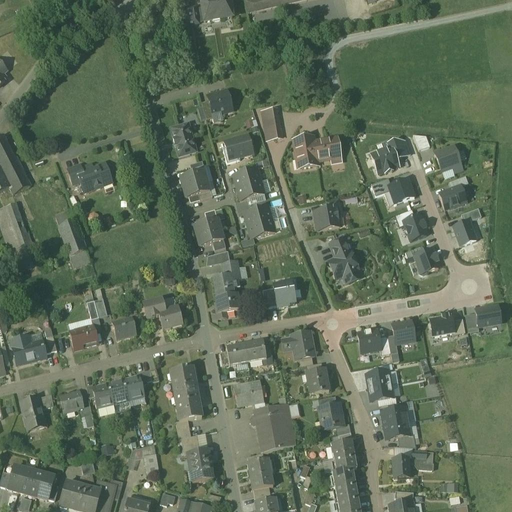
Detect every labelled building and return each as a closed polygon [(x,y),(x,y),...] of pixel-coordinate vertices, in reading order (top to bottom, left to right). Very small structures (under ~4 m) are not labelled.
[(229,0),(207,0),(200,1),(202,11),(204,23),(204,25),(232,20),(229,0)] [(257,0),(245,3),(247,16),(318,0),(257,0)] [(196,10),(182,12),(184,28),(198,26),(196,12),(196,10)] [(277,48),(267,50),(269,59),(280,57),(277,48)] [(227,94),(208,100),(209,104),(213,118),(232,113),(227,94)] [(213,118),(209,104),(201,106),(206,123),(214,121),(213,118)] [(277,112),(264,114),(269,143),(282,141),(277,112)] [(188,127),(171,131),(174,142),(173,142),(175,149),(176,149),(179,159),(196,155),(188,127)] [(15,160),(4,137),(0,139),(0,165),(1,167),(0,167),(0,194),(9,190),(13,197),(31,188),(16,159),(15,160)] [(248,138),(224,144),(226,150),(223,151),(227,166),(240,163),(239,160),(253,156),(248,138)] [(418,153),(429,150),(425,139),(412,138),(418,153)] [(313,139),(294,143),(299,171),(318,168),(317,164),(314,144),(313,139)] [(335,141),(314,144),(317,164),(339,160),(335,141)] [(395,162),(396,162),(410,157),(405,144),(396,143),(389,145),(390,151),(395,162)] [(455,148),(434,155),(440,175),(452,171),(453,176),(463,172),(455,148)] [(390,151),(370,158),(377,177),(384,174),(385,176),(392,173),(391,172),(398,169),(396,162),(395,162),(390,151)] [(105,167),(83,176),(84,179),(79,181),(80,184),(83,193),(94,189),(95,190),(96,191),(100,189),(101,188),(100,184),(110,180),(105,167)] [(80,168),(68,173),(73,187),(80,184),(79,181),(84,179),(83,176),(80,168)] [(203,168),(191,172),(193,178),(204,174),(204,175),(205,175),(203,168)] [(257,171),(233,178),(237,190),(261,184),(257,171)] [(193,178),(180,181),(183,191),(207,184),(204,175),(204,174),(193,178)] [(448,185),(451,192),(460,189),(468,187),(465,179),(448,185)] [(375,200),(389,194),(388,189),(390,188),(388,181),(371,187),(375,200)] [(388,189),(389,194),(394,207),(414,200),(407,182),(390,188),(388,189)] [(207,184),(183,191),(186,201),(198,198),(210,194),(207,184)] [(261,184),(237,190),(240,203),(264,196),(261,184)] [(438,197),(444,213),(466,205),(460,189),(451,192),(438,197)] [(210,194),(198,198),(200,203),(212,200),(211,194),(210,194)] [(338,202),(326,204),(328,212),(337,211),(339,211),(338,202)] [(28,235),(26,235),(16,206),(4,209),(26,272),(39,267),(28,235)] [(268,210),(244,217),(248,229),(272,222),(268,210)] [(328,212),(315,214),(318,233),(340,229),(337,211),(328,212)] [(461,218),(464,226),(468,224),(469,224),(481,220),(478,212),(461,218)] [(399,230),(404,228),(403,225),(414,220),(411,213),(394,219),(399,230)] [(72,214),(66,216),(69,225),(75,224),(72,214)] [(66,216),(55,219),(59,229),(69,225),(66,216)] [(404,228),(410,244),(426,238),(424,232),(425,231),(423,225),(422,225),(419,219),(414,220),(403,225),(404,228)] [(272,222),(248,229),(251,241),(275,235),(272,222)] [(218,223),(194,230),(197,240),(221,233),(218,223)] [(59,229),(58,230),(69,261),(87,254),(75,224),(69,225),(59,229)] [(460,250),(476,244),(469,224),(468,224),(464,226),(452,230),(460,250)] [(221,233),(197,240),(199,250),(212,246),(223,243),(221,233)] [(343,242),(330,247),(336,262),(349,256),(343,242)] [(223,243),(212,246),(215,254),(226,251),(223,243)] [(424,248),(411,254),(412,257),(426,252),(424,248)] [(438,271),(436,265),(438,264),(435,258),(434,259),(431,253),(414,259),(420,277),(438,271)] [(87,254),(69,261),(73,270),(90,264),(87,254)] [(228,254),(220,256),(222,264),(229,263),(228,254)] [(336,262),(329,265),(336,282),(343,278),(347,287),(360,281),(356,273),(358,272),(351,256),(349,256),(336,262)] [(236,264),(222,267),(225,279),(239,277),(236,264)] [(225,279),(213,282),(217,301),(233,298),(232,291),(239,290),(238,284),(240,283),(239,277),(225,279)] [(286,287),(273,289),(273,292),(276,310),(277,312),(288,310),(288,307),(295,306),(292,293),(295,292),(293,282),(285,284),(286,287)] [(273,292),(262,294),(265,312),(276,310),(273,292)] [(233,298),(217,301),(216,301),(217,308),(215,309),(217,322),(227,320),(226,315),(240,312),(237,297),(233,298)] [(103,302),(94,304),(99,321),(107,319),(103,302)] [(94,304),(87,306),(91,323),(99,321),(94,304)] [(161,304),(148,307),(151,321),(159,319),(163,334),(182,328),(177,311),(163,315),(161,304)] [(498,309),(475,313),(475,316),(478,330),(501,326),(498,309)] [(478,334),(478,330),(475,316),(464,318),(468,336),(478,334)] [(453,336),(454,336),(451,325),(450,319),(448,319),(448,318),(441,319),(442,320),(429,323),(432,340),(453,336)] [(132,322),(112,327),(117,343),(136,338),(132,322)] [(462,323),(451,325),(454,336),(453,336),(453,338),(465,336),(462,323)] [(395,347),(396,347),(414,344),(411,324),(391,328),(393,339),(395,347)] [(92,329),(69,335),(74,354),(83,351),(82,348),(96,344),(92,329)] [(311,334),(293,338),(294,340),(283,342),(285,352),(294,351),(296,360),(311,357),(312,357),(311,349),(314,348),(311,334)] [(364,336),(357,337),(361,356),(379,353),(380,352),(378,341),(376,334),(370,335),(370,334),(364,335),(364,336)] [(53,339),(46,341),(48,347),(43,348),(44,352),(45,357),(46,357),(57,354),(53,339)] [(397,356),(396,347),(395,347),(393,339),(387,340),(390,357),(397,356)] [(17,369),(35,365),(29,340),(10,345),(17,369)] [(390,357),(387,340),(378,341),(380,352),(379,353),(381,359),(390,357)] [(269,343),(263,345),(266,361),(272,360),(269,343)] [(42,344),(31,346),(35,365),(47,361),(46,357),(45,357),(44,352),(43,348),(42,344)] [(263,344),(244,347),(248,365),(266,362),(266,361),(263,345),(263,344)] [(244,347),(226,350),(229,369),(248,365),(244,347)] [(311,357),(296,360),(298,370),(307,369),(313,367),(311,357)] [(431,377),(428,365),(422,366),(426,378),(431,377)] [(313,367),(307,369),(308,376),(324,373),(323,366),(313,367)] [(170,374),(175,399),(196,395),(192,370),(170,374)] [(159,384),(156,372),(150,374),(153,386),(159,384)] [(324,373),(308,376),(310,385),(309,385),(311,398),(330,394),(325,373),(324,373)] [(365,377),(367,391),(391,387),(389,373),(365,377)] [(150,374),(144,375),(147,387),(153,386),(150,374)] [(147,387),(144,375),(138,377),(139,380),(142,389),(147,387)] [(428,388),(429,394),(437,393),(436,379),(424,380),(425,388),(428,388)] [(139,380),(124,384),(129,404),(144,400),(142,389),(139,380)] [(124,384),(108,387),(113,408),(129,404),(124,384)] [(260,385),(233,389),(237,409),(253,406),(263,404),(260,385)] [(93,391),(95,400),(98,412),(113,408),(108,387),(93,391)] [(367,391),(369,405),(393,401),(391,387),(367,391)] [(92,388),(86,389),(89,402),(95,400),(93,391),(92,388)] [(70,398),(61,400),(60,400),(64,416),(83,411),(79,395),(70,397),(70,398)] [(196,395),(175,399),(179,424),(189,423),(202,421),(196,395)] [(52,398),(39,401),(42,413),(54,410),(52,398)] [(336,399),(318,402),(320,411),(338,408),(336,399)] [(39,400),(20,405),(27,435),(46,430),(42,413),(39,401),(39,400)] [(263,404),(253,406),(255,414),(265,412),(263,404)] [(320,411),(319,411),(321,425),(323,425),(325,432),(343,428),(341,418),(340,418),(339,413),(340,412),(339,407),(320,411)] [(287,441),(260,446),(262,457),(264,456),(294,449),(286,408),(281,409),(287,441)] [(255,414),(254,414),(255,419),(253,419),(251,422),(252,428),(254,429),(257,429),(260,446),(287,441),(281,409),(265,412),(255,414)] [(381,415),(383,429),(408,425),(406,410),(381,415)] [(91,415),(84,417),(87,431),(94,430),(91,415)] [(179,424),(177,425),(179,442),(181,442),(192,440),(189,423),(179,424)] [(383,429),(385,443),(410,439),(408,425),(383,429)] [(351,436),(339,439),(340,445),(352,443),(351,436)] [(192,440),(181,442),(185,458),(187,458),(187,457),(201,454),(198,438),(192,440)] [(340,445),(331,447),(334,461),(354,457),(352,443),(340,445)] [(201,454),(187,457),(187,458),(192,486),(213,482),(208,453),(201,454)] [(262,457),(249,460),(250,466),(266,463),(264,456),(262,457)] [(156,457),(143,459),(146,478),(159,476),(156,457)] [(354,457),(334,461),(336,475),(352,471),(357,471),(354,457)] [(324,475),(333,475),(332,461),(323,461),(324,475)] [(408,461),(392,462),(394,481),(410,479),(408,461)] [(250,466),(249,466),(251,480),(272,476),(270,462),(250,466)] [(92,463),(80,465),(83,478),(81,478),(81,479),(92,476),(95,476),(92,463)] [(306,468),(301,478),(307,481),(308,479),(311,471),(306,468)] [(24,472),(14,469),(12,477),(8,491),(8,492),(18,495),(25,472),(24,472)] [(336,475),(332,475),(335,489),(355,486),(352,471),(336,475)] [(25,472),(18,495),(28,498),(34,474),(25,472)] [(44,477),(34,475),(34,474),(28,498),(37,500),(44,477)] [(12,477),(3,475),(0,486),(0,489),(8,491),(12,477)] [(92,476),(81,479),(78,488),(86,490),(88,484),(94,486),(92,476)] [(272,476),(251,480),(253,493),(254,493),(270,490),(275,489),(272,476)] [(54,480),(44,477),(37,500),(38,501),(38,500),(48,503),(52,488),(54,480)] [(313,481),(308,479),(307,481),(303,490),(308,492),(313,481)] [(109,488),(98,485),(96,493),(101,494),(96,511),(109,511),(112,501),(118,503),(123,485),(111,482),(109,488)] [(441,493),(459,494),(459,485),(441,484),(441,493)] [(78,488),(66,485),(59,509),(69,511),(96,511),(101,494),(96,493),(86,490),(78,488)] [(355,486),(335,489),(338,503),(357,499),(355,486)] [(59,490),(52,488),(48,502),(55,504),(59,490)] [(270,490),(254,493),(255,499),(271,497),(270,490)] [(316,497),(310,495),(306,506),(311,508),(312,507),(316,497)] [(175,500),(163,497),(160,507),(167,509),(168,506),(173,507),(175,500)] [(221,500),(207,497),(206,502),(220,506),(221,500)] [(271,497),(255,499),(256,505),(272,502),(271,497)] [(139,502),(129,499),(125,511),(149,511),(150,509),(138,506),(139,502)] [(359,511),(357,499),(338,503),(339,511),(359,511)] [(24,511),(27,502),(22,500),(18,511),(24,511)] [(213,511),(214,511),(181,502),(177,511),(213,511)] [(256,505),(256,511),(275,511),(274,502),(272,502),(256,505)]
